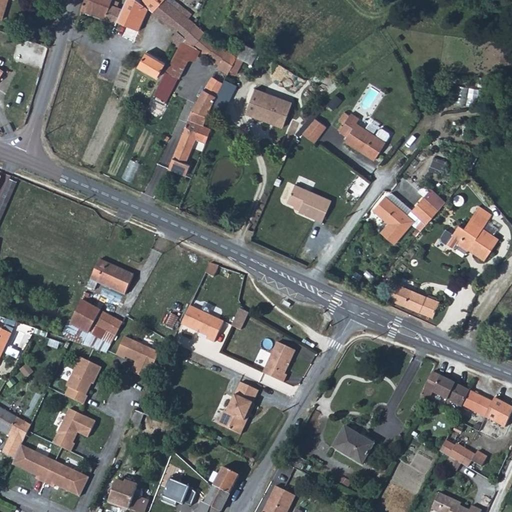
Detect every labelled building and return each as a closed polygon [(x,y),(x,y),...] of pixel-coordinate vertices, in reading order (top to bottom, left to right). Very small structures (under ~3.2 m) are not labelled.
[(83,0),(80,11),(98,18),(101,19),(103,20),(103,19),(109,5),(110,0),(83,0)] [(123,0),(123,1),(143,16),(146,8),(151,12),(161,0),(123,0)] [(169,39),(177,45),(183,39),(194,25),(167,3),(163,0),(161,0),(151,12),(159,18),(175,31),(172,35),(169,39)] [(114,24),(111,29),(134,37),(143,16),(123,1),(120,9),(109,5),(103,19),(114,24)] [(183,39),(192,46),(203,32),(194,25),(183,39)] [(134,37),(111,29),(110,32),(132,41),(134,37)] [(194,138),(204,142),(210,128),(202,124),(211,106),(223,83),(229,71),(231,66),(237,54),(237,52),(236,50),(234,50),(231,52),(215,41),(203,32),(192,46),(206,57),(207,55),(214,61),(215,61),(223,66),(217,79),(212,76),(205,89),(203,88),(193,105),(189,116),(182,133),(172,156),(168,167),(184,175),(189,164),(184,162),(192,143),(194,138)] [(179,73),(192,46),(183,39),(177,45),(167,67),(179,73)] [(231,66),(229,71),(236,74),(243,61),(251,65),(258,49),(245,40),(237,54),(231,66)] [(144,52),(136,67),(155,78),(163,64),(158,61),(144,52)] [(249,114),(253,116),(254,114),(273,119),(272,123),(283,126),(291,102),(254,89),(245,113),(249,114)] [(335,95),(327,104),(334,110),(343,101),(335,95)] [(359,119),(351,113),(349,115),(345,112),(338,121),(343,124),(338,131),(347,136),(344,140),(361,150),(362,149),(366,151),(377,158),(385,146),(386,144),(392,137),(390,133),(382,128),(378,128),(375,134),(357,122),(359,119)] [(324,125),(313,117),(300,132),(308,138),(312,141),(324,125)] [(362,149),(361,150),(376,160),(377,158),(366,151),(362,149)] [(126,180),(135,182),(138,169),(130,167),(126,180)] [(14,179),(8,177),(1,193),(0,196),(0,216),(2,212),(14,179)] [(295,183),(288,202),(300,207),(299,211),(311,216),(322,220),(331,198),(305,187),(295,183)] [(427,188),(421,196),(437,209),(444,201),(427,188)] [(410,209),(425,222),(437,209),(421,196),(410,209)] [(384,197),(375,209),(388,221),(381,231),(387,236),(394,242),(412,221),(384,197)] [(457,241),(467,248),(469,244),(473,246),(476,249),(474,252),(483,259),(499,237),(485,228),(488,224),(491,220),(476,209),(465,225),(459,222),(452,231),(445,227),(441,233),(441,237),(451,244),(455,244),(457,241)] [(133,276),(99,260),(95,270),(90,280),(98,284),(124,296),(133,276)] [(98,284),(90,280),(87,287),(95,291),(98,284)] [(395,282),(388,298),(400,303),(431,315),(438,298),(406,286),(395,282)] [(82,345),(105,354),(122,325),(80,301),(63,338),(77,343),(82,345)] [(190,305),(181,323),(184,324),(193,307),(190,305)] [(193,306),(193,307),(184,324),(208,335),(206,338),(214,341),(224,321),(193,306)] [(240,308),(238,313),(247,318),(250,311),(241,307),(240,308)] [(238,313),(233,324),(241,329),(247,318),(238,313)] [(0,353),(10,330),(2,326),(0,325),(0,353)] [(10,345),(17,348),(22,337),(15,334),(10,345)] [(159,353),(124,336),(115,355),(124,359),(125,357),(130,359),(135,361),(130,371),(146,379),(159,353)] [(262,371),(283,380),(286,373),(284,372),(295,348),(286,344),(277,340),(262,371)] [(82,403),(86,395),(84,394),(89,385),(92,378),(94,379),(100,367),(79,356),(65,385),(67,386),(63,394),(82,403)] [(449,379),(431,371),(423,387),(431,391),(459,405),(460,403),(467,388),(449,379)] [(226,410),(219,423),(242,433),(256,403),(253,402),(259,390),(241,381),(228,411),(226,410)] [(423,387),(420,393),(428,397),(431,391),(423,387)] [(479,394),(467,388),(460,403),(484,415),(491,400),(479,394)] [(511,409),(511,405),(493,396),(491,400),(484,415),(494,420),(504,425),(511,409)] [(15,416),(0,406),(0,427),(10,433),(1,449),(14,456),(20,443),(23,436),(29,424),(22,420),(15,416)] [(133,406),(126,424),(137,427),(143,410),(133,406)] [(68,407),(51,442),(69,450),(73,442),(72,441),(75,435),(76,431),(86,436),(94,420),(68,407)] [(347,426),(335,447),(365,465),(377,443),(368,438),(357,432),(347,426)] [(444,438),(439,449),(461,461),(463,462),(468,464),(472,458),(482,463),(487,453),(477,447),(475,451),(455,441),(454,443),(444,438)] [(88,476),(20,443),(14,456),(11,462),(36,474),(35,476),(52,485),(53,483),(78,495),(88,476)] [(460,471),(463,464),(451,459),(448,466),(460,471)] [(197,508),(195,511),(220,511),(240,473),(224,464),(213,483),(204,501),(201,500),(197,508)] [(302,490),(304,484),(318,489),(322,480),(295,470),(290,486),(302,490)] [(188,493),(201,500),(204,501),(213,483),(197,475),(188,493)] [(114,479),(106,500),(124,507),(138,511),(141,511),(148,496),(140,494),(139,496),(133,494),(137,484),(124,479),(123,482),(114,479)] [(276,483),(261,511),(285,511),(296,492),(276,483)] [(441,502),(446,491),(441,488),(435,500),(437,500),(441,502)] [(457,496),(446,491),(441,502),(442,504),(442,505),(440,508),(447,511),(480,511),(483,506),(473,501),(471,505),(464,502),(456,499),(457,496)]
